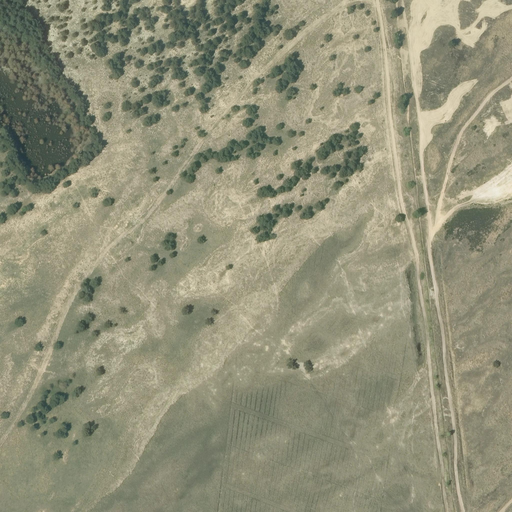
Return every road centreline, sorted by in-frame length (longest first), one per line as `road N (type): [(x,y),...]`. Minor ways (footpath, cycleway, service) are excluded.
road 1 (track): [(0,442),(98,258),(151,207),(237,98),(346,0)]
road 2 (track): [(378,0),(446,511)]
road 3 (track): [(428,246),(463,511)]
road 4 (track): [(402,0),(428,246)]
road 5 (track): [(511,77),(459,134),(428,246)]
